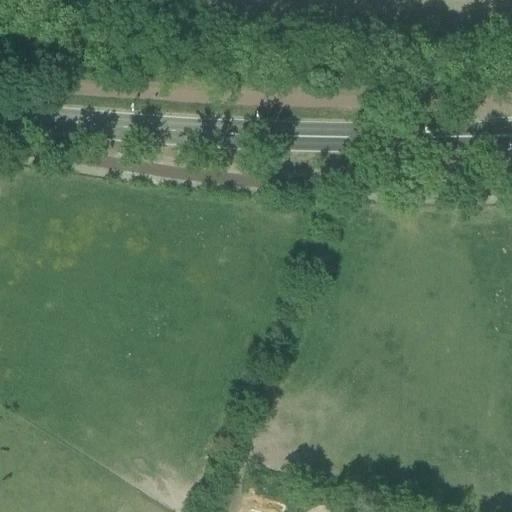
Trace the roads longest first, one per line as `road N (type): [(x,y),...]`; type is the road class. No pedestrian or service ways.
road 1 (secondary): [(498,137),(165,132),(0,115)]
road 2 (track): [(93,0),(0,78)]
